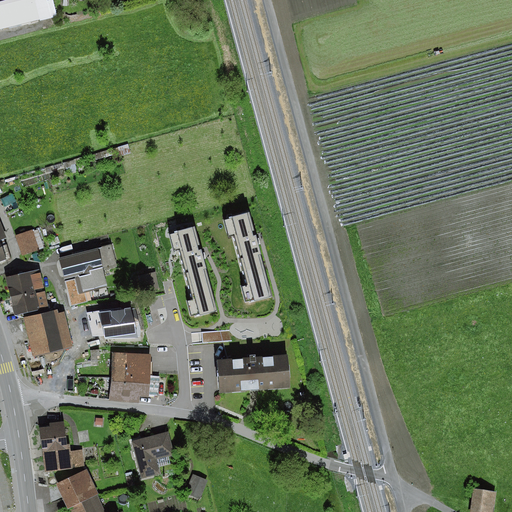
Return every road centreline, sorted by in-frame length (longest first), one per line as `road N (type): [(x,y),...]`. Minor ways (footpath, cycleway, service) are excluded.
road 1 (track): [(263,0),(391,479)]
road 2 (residential): [(12,400),(65,399),(204,419),(394,480),(452,511)]
